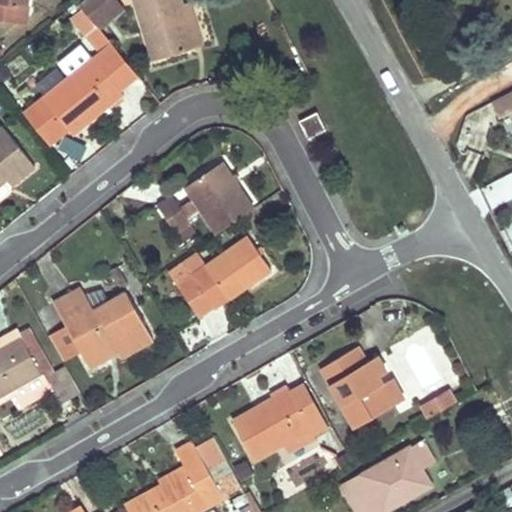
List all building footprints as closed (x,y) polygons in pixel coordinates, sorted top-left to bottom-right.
[(18,4),(28,6),(28,0),(0,0),(0,19),(15,22),(18,4)] [(115,0),(86,0),(81,5),(83,8),(99,27),(123,10),(115,0)] [(135,0),(153,60),(194,48),(181,4),(179,0),(135,0)] [(202,45),(189,2),(181,4),(194,48),(202,45)] [(18,4),(15,22),(25,23),(28,6),(18,4)] [(72,16),(88,36),(99,27),(83,8),(72,16)] [(88,36),(101,53),(112,44),(99,27),(88,36)] [(120,90),(139,76),(112,44),(101,53),(94,58),(120,90)] [(120,90),(94,58),(42,97),(39,93),(16,111),(47,149),(69,132),(71,135),(92,118),(89,115),(108,100),(111,105),(124,95),(120,90)] [(44,91),(64,74),(56,64),(36,81),(44,91)] [(511,91),(489,104),(497,119),(509,113),(511,118),(511,91)] [(299,120),(309,139),(327,130),(317,111),(299,120)] [(2,128),(0,130),(0,184),(7,179),(11,185),(33,168),(2,128)] [(216,233),(254,207),(221,161),(184,187),(216,233)] [(511,176),(492,185),(500,203),(511,197),(511,176)] [(176,233),(191,223),(172,195),(157,205),(176,233)] [(247,236),(205,265),(197,253),(184,263),(191,274),(177,284),(198,315),(212,306),(213,307),(228,297),(229,298),(270,271),(247,236)] [(94,309),(82,286),(74,291),(87,313),(94,309)] [(125,292),(94,309),(87,313),(74,291),(53,302),(64,322),(80,350),(85,359),(114,343),(118,350),(122,356),(152,340),(125,292)] [(63,360),(80,350),(64,322),(47,332),(63,360)] [(42,374),(52,368),(31,330),(0,347),(0,397),(13,390),(42,374)] [(89,367),(118,350),(114,343),(85,359),(89,367)] [(355,428),(395,406),(378,377),(386,372),(377,355),(366,361),(357,346),(320,367),(355,428)] [(42,374),(50,389),(60,383),(52,368),(42,374)] [(403,401),(386,372),(378,377),(395,406),(403,401)] [(13,390),(23,408),(52,392),(50,389),(42,374),(13,390)] [(325,420),(301,379),(287,388),(311,428),(325,420)] [(431,399),(438,411),(458,399),(451,387),(431,399)] [(256,460),(311,428),(287,388),(275,395),(278,400),(258,412),(256,408),(233,421),(256,460)] [(278,400),(275,395),(255,407),(256,408),(258,412),(278,400)] [(429,416),(438,411),(431,399),(423,404),(429,416)] [(223,465),(208,438),(194,446),(210,472),(223,465)] [(194,446),(192,441),(175,451),(184,466),(187,471),(161,485),(147,493),(125,506),(128,511),(197,511),(224,497),(210,472),(194,446)] [(275,474),(288,497),(341,467),(328,443),(275,474)] [(342,486),(356,511),(385,511),(431,486),(410,448),(342,486)] [(187,471),(184,466),(159,481),(161,485),(187,471)] [(487,511),(482,502),(464,511),(487,511)]
